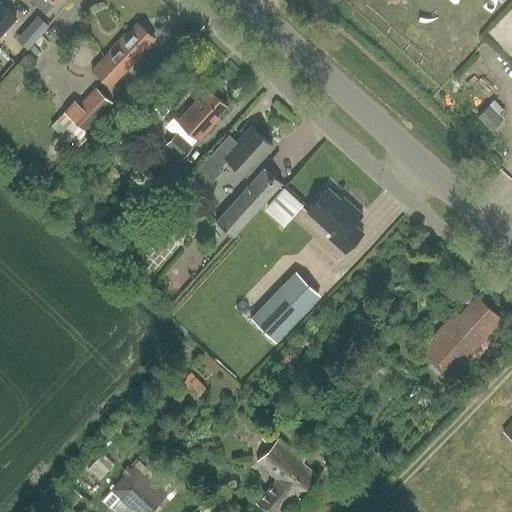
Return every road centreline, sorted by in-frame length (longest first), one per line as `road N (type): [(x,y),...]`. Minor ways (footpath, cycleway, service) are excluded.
road 1 (unclassified): [(511,295),(186,0)]
road 2 (secondary): [(511,247),(239,0)]
